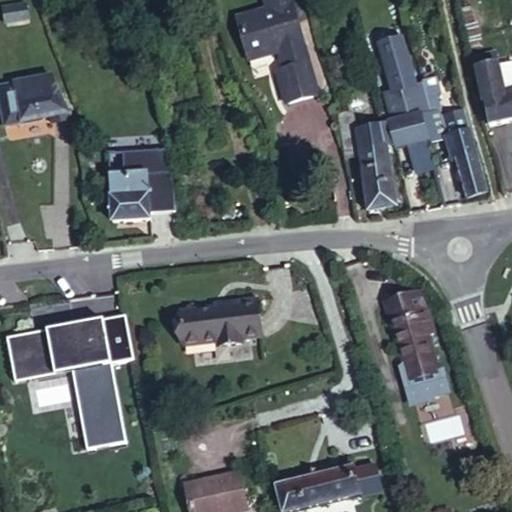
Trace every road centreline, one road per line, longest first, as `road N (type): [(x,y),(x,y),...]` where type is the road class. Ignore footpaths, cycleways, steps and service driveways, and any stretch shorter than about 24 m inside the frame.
road 1 (residential): [(0,273),(312,238),(461,249)]
road 2 (residential): [(461,249),(466,296),(511,440)]
